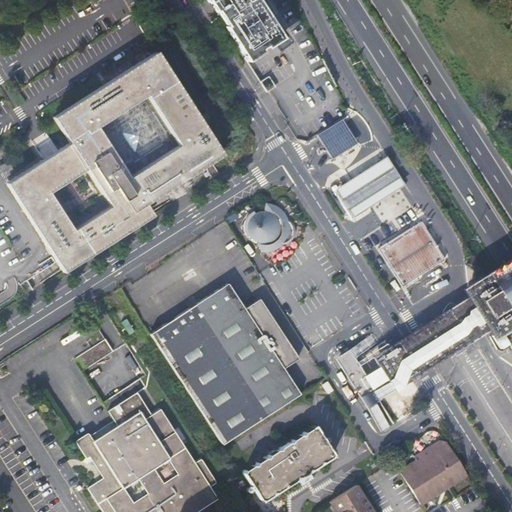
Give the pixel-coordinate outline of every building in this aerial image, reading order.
[(207,0),(214,11),(216,10),(226,26),(225,27),(246,61),(281,38),(256,0),(207,0)] [(151,215),(144,203),(220,154),(155,52),(51,117),(67,143),(16,176),(5,183),(56,262),(62,272),(151,215)] [(338,119),(314,134),(330,159),(354,143),(338,119)] [(265,204),(265,212),(262,212),(260,212),(259,212),(257,213),(256,214),(252,211),(251,212),(249,214),(247,216),(246,217),(245,219),(245,221),(244,223),(244,225),(244,227),(244,230),(245,232),(245,233),(246,235),(247,237),(248,238),(249,240),(252,243),(255,239),(256,240),(258,241),(259,241),(260,241),(262,242),(264,242),(265,252),(270,251),(275,249),(277,248),(279,246),(283,243),(285,244),(287,240),(289,236),(290,237),(291,230),(289,230),(289,226),(288,221),(286,222),(285,219),(284,217),(283,215),(282,213),(280,211),(279,209),(277,208),(275,206),(273,205),(270,205),(269,204),(265,204)] [(435,250),(423,231),(425,229),(420,221),(410,228),(411,230),(400,238),(389,245),(387,243),(377,249),(401,287),(444,259),(437,249),(435,250)] [(511,254),(511,255),(459,288),(465,297),(459,300),(435,316),(417,327),(403,336),(393,343),(372,357),(378,366),(386,379),(387,381),(389,384),(392,389),(393,391),(415,377),(425,370),(440,361),(457,350),(480,335),(486,331),(492,339),(499,349),(508,343),(502,332),(511,325),(511,254)] [(298,358),(258,298),(243,308),(227,283),(150,334),(222,444),(299,394),(282,368),(298,358)] [(134,336),(129,327),(124,331),(129,339),(134,336)] [(375,339),(372,334),(334,358),(381,432),(386,429),(390,427),(373,401),(392,389),(389,384),(387,381),(374,389),(373,387),(386,379),(378,366),(364,375),(353,358),(377,342),(375,339)] [(151,345),(145,336),(133,343),(139,353),(151,345)] [(113,351),(105,339),(104,339),(93,346),(74,359),(82,371),(113,351)] [(330,385),(326,379),(322,382),(325,388),(330,385)] [(103,402),(107,408),(125,397),(121,391),(103,402)] [(215,481),(201,459),(200,459),(199,459),(194,462),(160,409),(150,415),(136,392),(107,411),(110,416),(116,425),(92,440),(88,433),(87,433),(86,433),(78,439),(76,440),(75,440),(75,441),(74,441),(75,442),(81,452),(84,457),(85,458),(86,458),(87,458),(89,457),(102,478),(89,486),(87,487),(87,488),(87,489),(101,511),(191,511),(185,502),(209,487),(214,483),(215,483),(216,482),(215,482),(215,481)] [(329,457),(331,454),(314,427),(310,427),(303,432),(301,434),(298,435),(291,439),(287,442),(279,447),(278,450),(275,450),(268,454),(266,457),(263,457),(256,462),(254,465),(251,465),(244,470),(242,473),(259,500),(263,499),(270,495),(272,492),(275,492),(282,487),(283,484),(286,484),(294,479),(295,476),(298,476),(306,472),(307,469),(310,469),(317,465),(319,462),(322,462),(329,457)] [(415,459),(398,470),(420,504),(467,475),(446,442),(438,440),(413,456),(415,459)] [(373,511),(356,484),(328,502),(329,503),(334,511),(373,511)] [(217,499),(209,487),(185,502),(191,511),(195,511),(199,510),(202,508),(217,499)]
